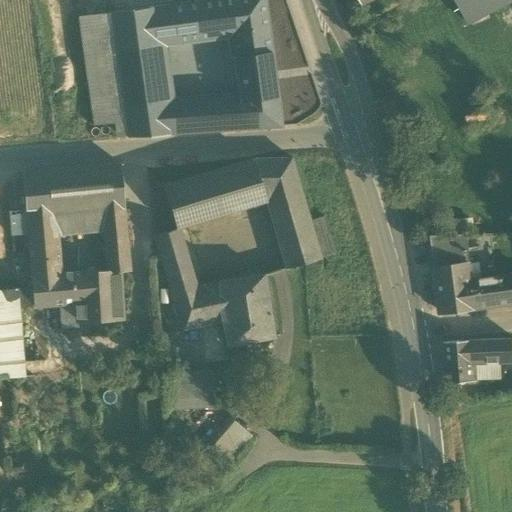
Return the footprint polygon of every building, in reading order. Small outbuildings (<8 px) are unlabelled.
[(264,0),(207,0),(171,5),(176,42),(230,34),(230,33),(268,28),(264,0)] [(511,0),(455,0),(468,23),(511,0)] [(171,5),(151,7),(156,45),(176,42),(171,5)] [(128,137),(169,134),(164,101),(156,45),(151,7),(111,13),(126,122),(128,137)] [(114,123),(126,122),(111,13),(79,17),(93,126),(114,123)] [(234,95),(235,103),(278,97),(268,28),(230,33),(230,34),(239,95),(234,95)] [(218,131),(237,130),(235,103),(234,95),(216,97),(218,131)] [(169,134),(218,131),(216,97),(164,101),(169,134)] [(278,97),(235,103),(237,130),(282,126),(278,97)] [(465,109),(467,123),(491,119),(488,105),(465,109)] [(116,138),(128,137),(126,122),(114,123),(116,138)] [(409,132),(412,139),(421,136),(421,134),(423,133),(421,129),(419,130),(418,128),(409,132)] [(266,201),(278,243),(313,233),(309,221),(291,158),(253,159),(266,201)] [(177,229),(266,201),(253,159),(163,187),(176,230),(177,229)] [(22,174),(25,210),(55,206),(56,216),(85,213),(101,211),(124,209),(119,164),(22,174)] [(27,235),(32,290),(33,309),(60,306),(61,330),(77,328),(77,322),(73,273),(61,274),(58,238),(56,216),(55,206),(25,210),(25,211),(27,235)] [(124,209),(101,211),(103,232),(105,255),(128,253),(124,209)] [(12,236),(27,235),(25,211),(10,212),(12,236)] [(86,234),(103,232),(101,211),(85,213),(86,234)] [(56,216),(58,238),(86,234),(85,213),(56,216)] [(324,217),(309,221),(313,233),(278,243),(285,268),(284,268),(285,270),(287,270),(287,269),(335,255),(324,217)] [(195,288),(177,229),(176,230),(156,236),(184,330),(221,322),(219,310),(234,307),(230,280),(212,283),(195,288)] [(435,268),(470,264),(466,235),(431,236),(435,268)] [(129,272),(128,253),(105,255),(106,270),(119,269),(119,272),(129,272)] [(476,309),(476,308),(472,281),(470,264),(435,268),(441,313),(476,309)] [(73,273),(77,322),(122,319),(119,272),(119,269),(106,270),(73,273)] [(221,322),(227,346),(273,337),(263,274),(230,280),(234,307),(219,310),(221,322)] [(511,275),(472,281),(476,308),(511,302),(511,275)] [(32,290),(17,291),(19,310),(33,309),(32,290)] [(17,291),(0,292),(0,379),(24,378),(23,363),(19,310),(17,291)] [(511,339),(502,340),(504,361),(511,361),(511,339)] [(311,356),(355,358),(356,342),(312,340),(311,356)] [(504,363),(504,361),(502,340),(472,341),(444,343),(447,384),(476,381),(474,364),(504,363)] [(163,373),(165,409),(213,406),(212,378),(211,370),(163,373)] [(233,421),(210,449),(229,464),(252,436),(233,421)]
